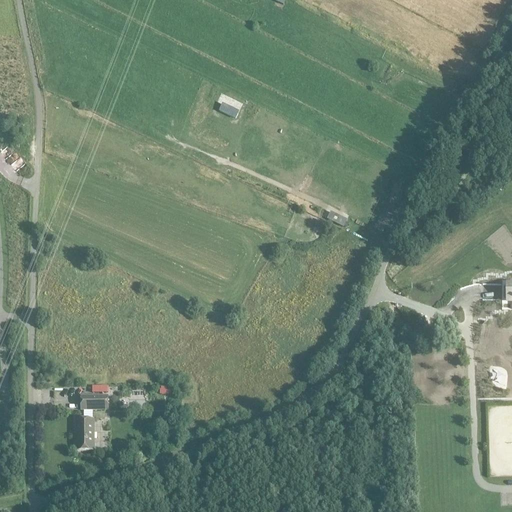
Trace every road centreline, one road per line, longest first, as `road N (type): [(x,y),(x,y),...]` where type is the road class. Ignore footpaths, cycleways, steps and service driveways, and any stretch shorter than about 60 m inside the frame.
road 1 (unclassified): [(31,508),(282,413),(328,377),(511,3)]
road 2 (unclassified): [(31,508),(39,120),(19,0)]
